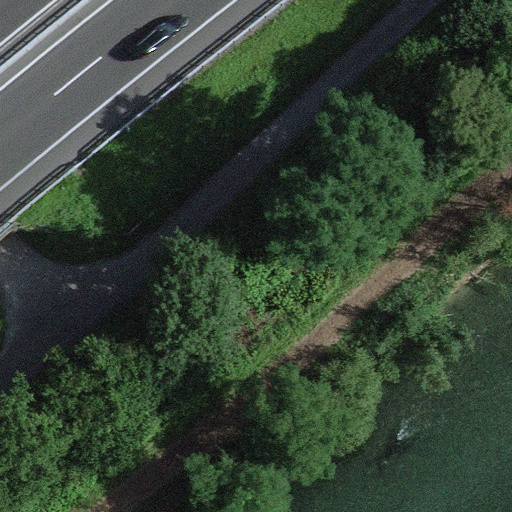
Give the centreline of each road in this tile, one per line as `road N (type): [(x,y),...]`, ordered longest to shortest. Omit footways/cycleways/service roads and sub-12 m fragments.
road 1 (track): [(434,0),(174,250),(0,382)]
road 2 (unknown): [(511,158),(112,511)]
road 3 (motorway): [(0,147),(181,0)]
